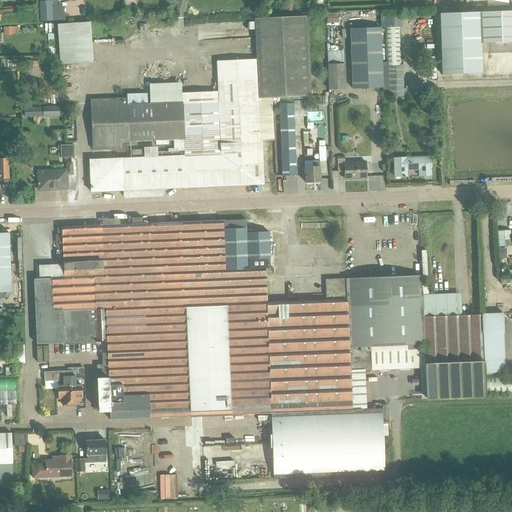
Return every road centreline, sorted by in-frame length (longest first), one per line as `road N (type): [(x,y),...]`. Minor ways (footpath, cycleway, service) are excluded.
road 1 (residential): [(0,428),(180,422),(186,472),(203,489),(398,482),(402,406)]
road 2 (residential): [(0,215),(511,191)]
road 3 (unknown): [(486,193),(489,284),(511,297)]
